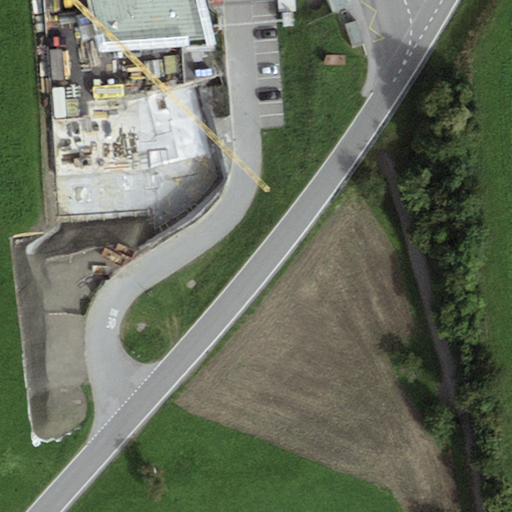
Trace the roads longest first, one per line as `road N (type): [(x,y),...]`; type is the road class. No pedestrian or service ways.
road 1 (residential): [(144,403),(104,364),(101,317),(125,283),(218,227),(236,203),(246,128),(236,0)]
road 2 (tertiary): [(429,24),(264,269),(144,403)]
road 3 (track): [(475,511),(450,392),(380,156)]
road 4 (tertiary): [(144,403),(46,511)]
